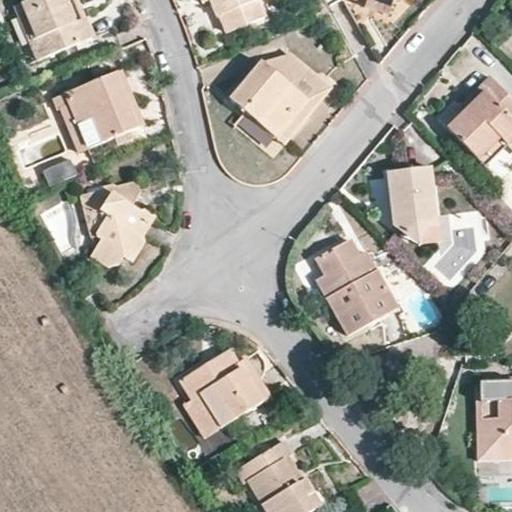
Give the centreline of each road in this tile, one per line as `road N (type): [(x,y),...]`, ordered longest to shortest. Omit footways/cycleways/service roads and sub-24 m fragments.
road 1 (residential): [(233,250),(293,199),(472,0)]
road 2 (residential): [(233,250),(268,309),(427,511)]
road 3 (residential): [(154,0),(173,38),(210,196),(233,250)]
road 4 (residential): [(119,333),(233,250)]
